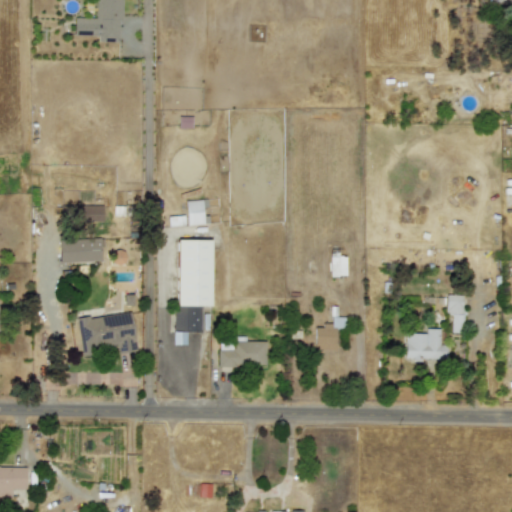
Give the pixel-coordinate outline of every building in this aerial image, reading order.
[(73,36),(98,36),(98,41),(119,42),(119,0),(95,0),(95,18),(73,17),(73,36)] [(204,200),(184,200),(185,224),(204,224),(204,200)] [(59,206),(59,222),(102,221),(101,204),(59,206)] [(184,216),(167,216),(167,226),(185,225),(184,216)] [(58,263),(101,261),(100,238),(57,240),(58,263)] [(174,344),(185,344),(185,332),(199,332),(199,306),(209,306),(209,240),(174,240),(174,344)] [(329,277),(344,276),(343,256),(337,256),(337,250),(328,250),(329,277)] [(444,314),(450,314),(449,332),(460,332),(461,295),(444,295),(444,314)] [(135,350),(128,311),(75,320),(80,353),(116,347),(117,353),(135,350)] [(334,350),(334,327),(341,327),(341,318),(331,318),(330,325),(313,325),(313,350),(334,350)] [(438,329),(424,328),(424,333),(404,333),(404,360),(445,361),(445,345),(438,345),(438,329)] [(216,366),(264,366),(264,341),(243,341),(243,337),(227,337),(227,344),(216,344),(216,366)] [(24,467),(0,467),(0,496),(9,496),(9,490),(25,489),(24,467)]
